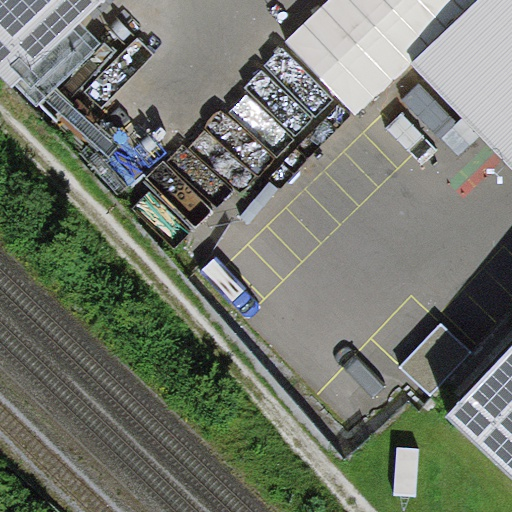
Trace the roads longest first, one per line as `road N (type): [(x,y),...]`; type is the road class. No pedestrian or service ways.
road 1 (track): [(0,131),(118,250),(348,511)]
road 2 (unknown): [(511,177),(471,190),(428,183),(388,164),(221,0)]
